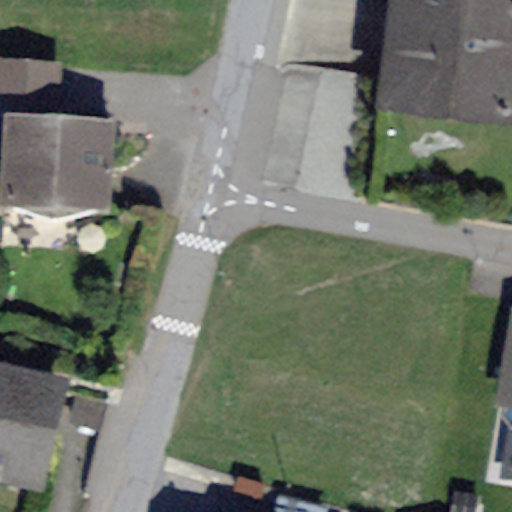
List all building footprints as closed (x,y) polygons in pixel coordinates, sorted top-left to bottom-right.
[(511,0),(386,0),(376,107),(511,121),(511,0)] [(0,131),(2,132),(3,117),(61,120),(64,61),(0,56),(0,131)] [(61,120),(3,117),(2,132),(0,185),(0,206),(105,211),(109,122),(61,120)] [(511,311),(494,417),(510,420),(511,420),(511,311)] [(69,379),(0,362),(0,477),(43,487),(69,379)] [(511,484),(511,420),(510,420),(501,482),(511,484)] [(477,511),(480,495),(458,491),(453,511),(477,511)]
